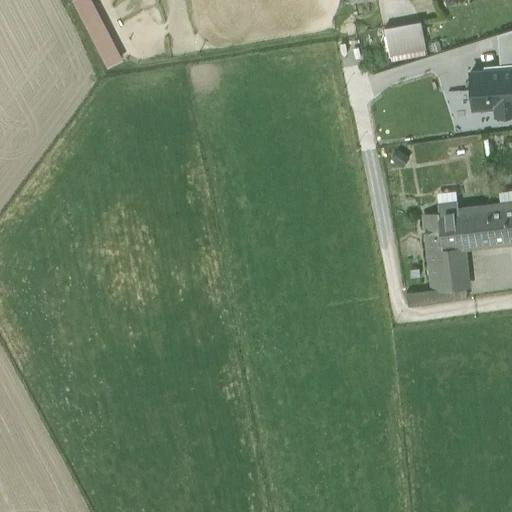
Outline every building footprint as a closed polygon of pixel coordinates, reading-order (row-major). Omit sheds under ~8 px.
[(72,0),(104,61),(119,53),(91,0),(72,0)] [(422,15),(386,21),(391,49),(428,42),(422,15)] [(507,61),(511,60),(511,21),(500,24),(507,61)] [(511,76),(477,82),(481,105),(511,99),(511,76)] [(511,197),(477,202),(481,239),(511,235),(511,197)] [(477,202),(426,208),(434,283),(467,279),(469,279),(465,241),(481,239),(477,202)] [(469,290),(467,279),(434,283),(409,287),(410,298),(469,290)]
